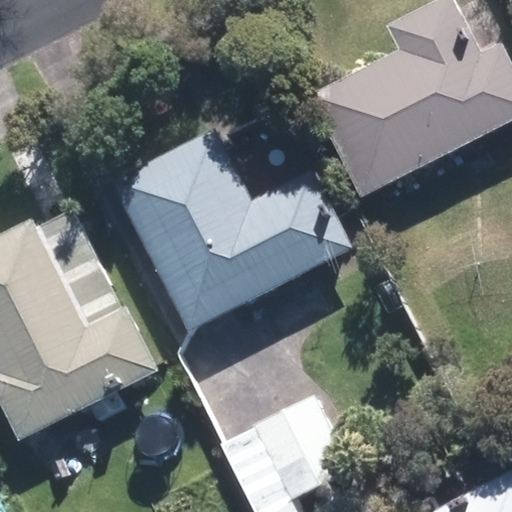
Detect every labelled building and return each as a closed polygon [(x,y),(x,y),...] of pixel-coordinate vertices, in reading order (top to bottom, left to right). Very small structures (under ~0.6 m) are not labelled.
[(364,196),(511,121),(511,53),(506,40),(485,50),(459,0),(433,0),(389,22),(403,48),(312,93),(364,196)] [(193,329),(357,245),(317,169),(257,199),(218,124),(115,177),(193,329)] [(0,393),(22,439),(164,367),(131,303),(128,306),(80,211),(44,228),(35,213),(0,230),(0,367),(1,369),(0,369),(0,393)] [(267,511),(355,470),(319,394),(226,440),(262,511),(267,511)] [(511,511),(511,468),(431,511),(511,511)]
